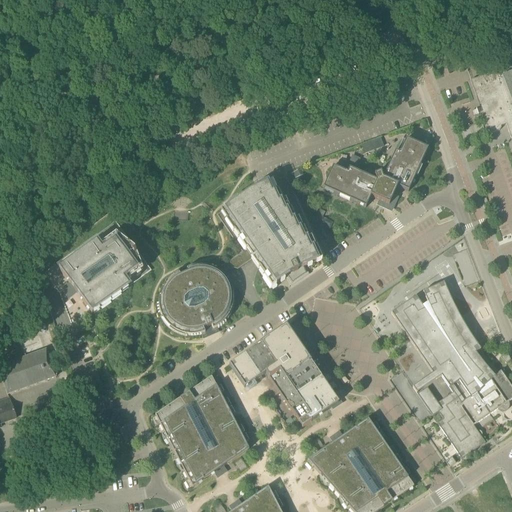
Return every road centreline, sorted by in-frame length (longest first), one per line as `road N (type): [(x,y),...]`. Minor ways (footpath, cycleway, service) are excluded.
road 1 (residential): [(156,492),(128,409),(424,206),(448,199)]
road 2 (unclassified): [(448,199),(453,174),(409,64),(299,0)]
road 3 (residential): [(511,343),(448,199)]
